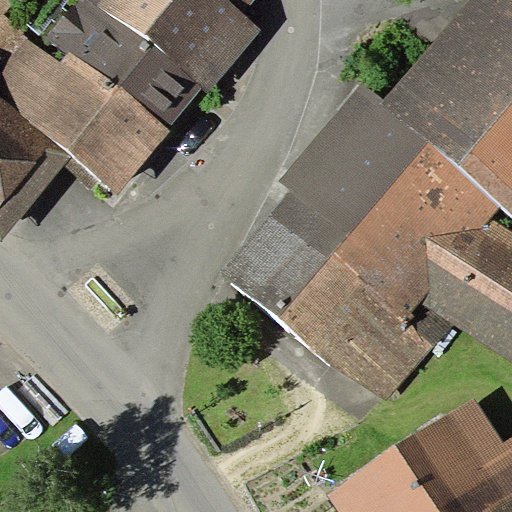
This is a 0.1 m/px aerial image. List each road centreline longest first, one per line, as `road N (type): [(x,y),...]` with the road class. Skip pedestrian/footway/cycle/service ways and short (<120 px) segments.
road 1 (residential): [(131,429),(162,381),(184,199)]
road 2 (residential): [(184,199),(291,81),(295,0)]
road 3 (residential): [(0,286),(184,199)]
road 4 (tertiary): [(131,429),(0,288)]
